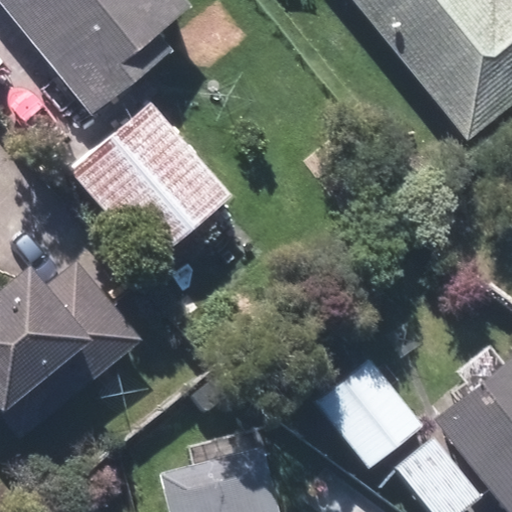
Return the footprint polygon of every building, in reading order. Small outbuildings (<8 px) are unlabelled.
[(195,0),(0,0),(0,2),(95,113),(173,47),(160,31),(195,0)] [(511,107),(511,0),(356,0),(470,141),(511,107)] [(236,192),(152,96),(69,169),(154,264),(236,192)] [(0,412),(20,435),(138,333),(73,259),(52,277),(31,253),(0,280),(0,412)] [(435,416),(441,424),(394,463),(433,511),(466,511),(495,489),(511,509),(511,353),(508,357),(495,340),(468,362),(481,379),(435,416)] [(425,418),(372,351),(314,398),(366,464),(425,418)] [(288,511),(264,409),(172,430),(190,511),(288,511)]
